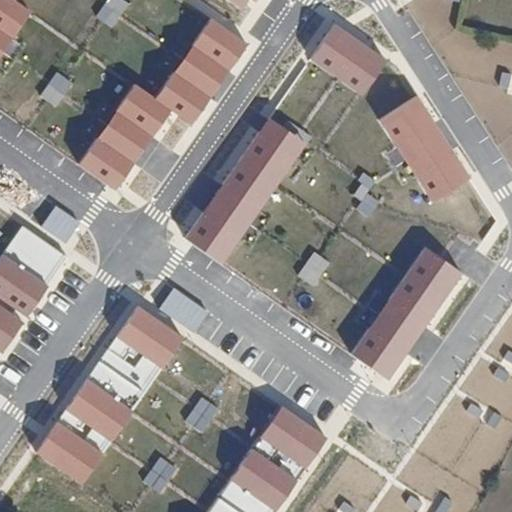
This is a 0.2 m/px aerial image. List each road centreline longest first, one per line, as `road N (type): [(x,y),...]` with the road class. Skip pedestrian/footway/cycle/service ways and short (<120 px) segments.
road 1 (residential): [(133,243),(380,412),(410,406),(511,256)]
road 2 (residential): [(133,243),(308,0)]
road 3 (residential): [(511,205),(376,0)]
road 4 (residential): [(0,436),(133,243)]
road 5 (residential): [(0,148),(133,243)]
